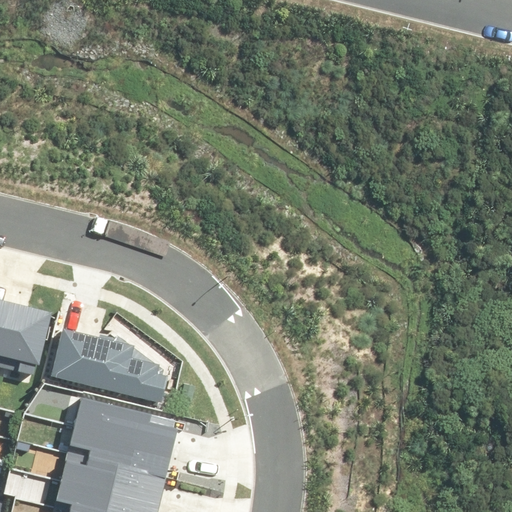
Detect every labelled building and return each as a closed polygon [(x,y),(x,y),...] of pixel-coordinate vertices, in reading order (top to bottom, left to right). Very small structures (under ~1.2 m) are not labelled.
[(7,301),(0,332),(0,366),(33,374),(36,364),(40,365),(52,312),(7,301)] [(53,375),(162,401),(167,377),(163,376),(164,370),(118,335),(115,338),(101,335),(100,338),(64,329),(53,375)] [(74,425),(172,449),(177,429),(150,422),(151,415),(81,397),(74,425)] [(68,452),(166,476),(172,449),(74,425),(68,452)] [(68,452),(61,480),(159,504),(166,476),(68,452)] [(70,508),(85,511),(157,511),(159,504),(61,480),(55,501),(71,505),(70,508)]
